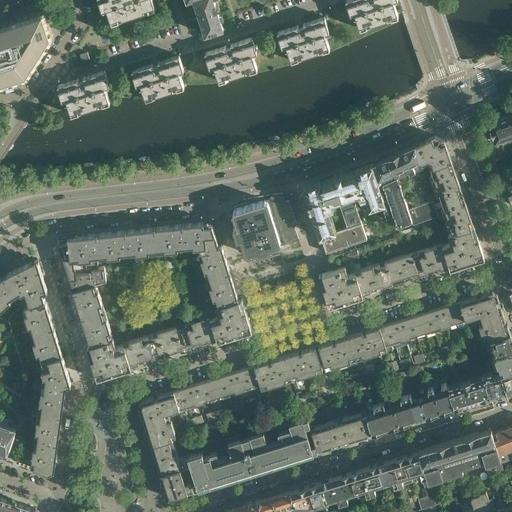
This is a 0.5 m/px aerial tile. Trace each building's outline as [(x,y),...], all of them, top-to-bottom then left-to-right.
[(156,10),(152,0),(98,0),(102,10),(106,8),(112,24),(119,22),(119,21),(118,18),(121,17),(122,18),(122,19),(145,11),(144,11),(144,9),(147,8),(149,11),(148,11),(148,12),(156,10)] [(223,28),(218,11),(214,0),(194,0),(205,34),(223,28)] [(398,15),(393,0),(345,0),(350,14),(355,13),(360,29),(367,26),(367,25),(390,17),(391,19),(398,16),(398,15)] [(45,12),(44,9),(41,10),(40,11),(34,13),(33,13),(27,15),(26,15),(20,17),(18,18),(13,20),(11,20),(5,22),(4,22),(0,23),(0,86),(1,86),(3,86),(9,84),(10,83),(16,82),(17,81),(23,79),(24,79),(28,78),(30,74),(31,73),(35,66),(36,65),(40,58),(41,57),(46,50),(46,48),(51,41),(52,40),(54,37),(53,35),(52,34),(50,28),(50,26),(48,21),(48,19),(46,13),(45,12)] [(330,48),(325,32),(329,31),(325,17),(303,24),(304,27),(300,28),(298,25),(296,26),(277,32),(282,46),(286,45),(292,61),(299,59),(298,57),(322,49),(323,51),(330,48)] [(258,69),(252,53),(257,51),(252,37),(231,44),(232,47),(227,49),(226,46),(205,53),(209,67),(214,65),(219,81),(227,79),(226,77),(250,70),(250,71),(258,69)] [(90,58),(87,52),(80,54),(82,61),(90,58)] [(181,77),(179,71),(184,69),(179,55),(158,62),(159,65),(154,67),(153,63),(132,70),(136,85),(141,83),(146,99),(153,97),(153,95),(177,88),(177,89),(185,87),(182,79),(181,77)] [(111,102),(105,86),(110,84),(105,70),(83,77),(85,80),(80,82),(79,79),(57,86),(62,100),(67,98),(72,115),(79,113),(79,111),(103,103),(103,105),(111,102)] [(511,203),(511,202),(511,112),(493,119),(487,121),(489,125),(488,125),(493,138),(493,137),(495,142),(511,135),(511,187),(507,189),(511,203)] [(449,155),(444,139),(435,135),(418,143),(419,143),(428,162),(429,161),(449,155)] [(409,208),(397,174),(408,169),(409,172),(414,170),(416,172),(423,169),(421,162),(422,162),(416,143),(415,144),(414,144),(401,150),(399,151),(388,156),(387,157),(373,163),(373,164),(372,164),(385,202),(386,205),(384,206),(386,214),(393,212),(397,223),(411,218),(413,223),(438,215),(433,200),(409,208)] [(462,190),(449,155),(429,161),(441,197),(462,190)] [(314,217),(321,236),(326,252),(367,238),(352,194),(359,192),(361,198),(365,196),(369,208),(385,202),(372,164),(356,169),(356,170),(343,175),(343,174),(333,177),(334,178),(321,182),(320,181),(304,186),(305,188),(309,201),(308,201),(311,210),(312,210),(315,217),(314,217)] [(474,225),(462,190),(441,197),(453,232),(474,225)] [(298,238),(293,223),(296,222),(289,200),(286,201),(283,193),(276,194),(276,193),(269,195),(271,200),(268,201),(265,200),(234,209),(233,212),(237,226),(233,227),(237,239),(241,238),(245,252),(248,254),(257,251),(257,253),(259,253),(260,254),(261,255),(262,256),(263,256),(264,256),(265,256),(266,256),(267,255),(268,255),(268,254),(269,253),(269,252),(269,251),(269,250),(269,249),(271,249),(270,247),(279,245),(281,246),(284,245),(285,243),(298,238)] [(219,244),(211,220),(183,223),(186,247),(200,246),(200,250),(219,244)] [(186,247),(183,223),(155,227),(157,250),(186,247)] [(484,258),(474,226),(474,225),(453,232),(448,234),(451,242),(442,245),(443,246),(449,266),(450,269),(484,258)] [(157,250),(155,227),(126,230),(129,254),(157,250)] [(129,254),(126,230),(97,233),(100,257),(101,257),(129,254)] [(102,265),(101,257),(100,257),(97,233),(68,236),(69,241),(59,244),(73,290),(96,283),(107,280),(105,265),(102,265)] [(230,271),(222,246),(221,243),(219,244),(200,250),(199,250),(207,278),(230,271)] [(443,246),(437,247),(436,245),(413,252),(420,275),(428,272),(427,269),(433,268),(434,270),(449,266),(443,246)] [(420,275),(413,252),(384,261),(391,284),(420,275)] [(48,292),(38,258),(29,263),(11,271),(2,277),(16,296),(18,295),(21,293),(23,292),(26,291),(30,304),(45,299),(44,295),(48,292)] [(391,284),(384,261),(360,268),(361,271),(356,272),(362,293),(378,288),(377,285),(383,283),(383,286),(391,284)] [(362,293),(356,272),(356,273),(356,272),(347,274),(345,266),(332,270),(319,274),(329,307),(363,296),(362,293)] [(239,299),(234,282),(230,271),(207,278),(216,306),(239,299)] [(308,279),(305,271),(299,273),(301,281),(308,279)] [(16,296),(2,277),(0,278),(0,310),(2,308),(4,306),(6,304),(9,301),(11,300),(13,298),(16,296)] [(105,310),(100,297),(96,283),(73,290),(74,292),(82,317),(105,310)] [(502,307),(497,293),(492,290),(460,301),(466,321),(467,320),(467,318),(480,314),(502,307)] [(242,298),(239,299),(216,306),(219,314),(210,317),(211,318),(217,338),(218,341),(252,330),(242,298)] [(54,328),(45,299),(30,304),(22,306),(31,335),(54,328)] [(466,321),(460,301),(420,313),(426,333),(466,321)] [(507,324),(502,307),(480,314),(483,322),(479,324),(483,335),(487,334),(489,339),(511,333),(507,323),(507,324)] [(113,338),(109,325),(105,310),(82,317),(90,343),(90,345),(113,338)] [(426,333),(420,313),(380,325),(386,346),(426,333)] [(217,338),(211,318),(205,319),(204,317),(181,324),(188,347),(196,344),(195,342),(201,340),(202,343),(217,338)] [(188,347),(181,324),(152,333),(159,356),(188,347)] [(386,346),(380,325),(349,335),(356,359),(381,351),(380,347),(386,346)] [(62,355),(54,328),(31,335),(40,362),(62,355)] [(159,356),(152,333),(129,340),(130,343),(124,345),(131,365),(146,360),(145,357),(151,355),(152,358),(159,356)] [(511,350),(511,336),(511,333),(489,339),(490,340),(487,340),(493,357),(511,350)] [(356,359),(349,335),(318,345),(325,365),(331,363),(332,366),(356,359)] [(132,368),(131,365),(124,345),(124,344),(116,346),(113,338),(90,345),(87,346),(97,379),(132,368)] [(465,348),(463,341),(454,344),(456,351),(465,348)] [(322,366),(315,345),(285,355),(292,379),(317,371),(316,368),(322,366)] [(452,352),(450,345),(441,348),(443,355),(452,352)] [(511,369),(511,350),(493,357),(495,365),(498,364),(500,369),(503,368),(504,371),(504,372),(511,369)] [(425,361),(423,354),(414,356),(416,363),(425,361)] [(71,383),(62,355),(40,362),(44,374),(66,384),(71,383)] [(292,379),(285,355),(254,365),(260,385),(266,383),(268,387),(292,379)] [(466,370),(461,355),(455,356),(460,372),(466,370)] [(412,365),(409,358),(400,361),(403,368),(412,365)] [(260,385),(254,365),(214,377),(220,397),(260,385)] [(511,369),(504,372),(504,371),(500,372),(506,391),(511,389),(511,369)] [(506,391),(500,372),(492,375),(491,371),(483,374),(483,375),(490,396),(506,391)] [(63,410),(66,384),(44,374),(39,410),(62,413),(63,410)] [(490,396),(483,375),(466,381),(472,402),(483,398),(485,399),(488,398),(489,397),(490,396)] [(220,397),(214,377),(174,389),(180,410),(220,397)] [(472,402),(466,381),(448,386),(454,407),(472,402)] [(454,407),(448,386),(446,383),(442,384),(442,385),(441,385),(442,388),(443,388),(443,390),(435,393),(441,412),(454,407)] [(441,412),(435,393),(433,387),(428,388),(428,389),(427,389),(428,392),(429,392),(430,394),(421,397),(427,416),(441,412)] [(180,410),(174,389),(142,400),(139,405),(144,419),(165,412),(179,408),(179,410),(180,410)] [(427,416),(421,397),(412,400),(411,398),(412,397),(411,394),(410,395),(410,394),(405,395),(413,420),(427,416)] [(413,420),(405,395),(401,397),(400,398),(401,401),(402,400),(402,403),(394,405),(399,424),(413,420)] [(257,405),(255,398),(246,401),(248,408),(257,405)] [(244,409),(241,402),(232,405),(235,412),(244,409)] [(399,424),(394,405),(384,408),(384,406),(385,406),(384,403),(383,403),(383,402),(378,404),(386,429),(399,424)] [(386,429),(378,404),(373,405),(373,406),(372,407),(373,409),(374,409),(375,411),(366,414),(372,433),(386,429)] [(61,426),(62,413),(39,410),(35,438),(59,441),(61,426)] [(372,433),(366,414),(365,410),(311,427),(316,444),(318,450),(341,443),(340,440),(342,439),(342,440),(345,440),(345,439),(347,440),(349,440),(372,433)] [(217,418),(215,411),(206,413),(208,420),(217,418)] [(175,431),(172,419),(167,421),(165,412),(144,419),(151,444),(173,437),(171,432),(175,431)] [(204,422),(201,415),(192,418),(195,425),(204,422)] [(300,457),(314,453),(313,451),(318,450),(316,444),(311,445),(306,426),(310,425),(308,418),(306,418),(303,419),(303,418),(289,422),(291,427),(278,431),(280,438),(267,442),(262,425),(248,430),(250,436),(242,438),(240,432),(226,436),(232,456),(227,458),(227,455),(219,457),(217,451),(204,455),(203,449),(188,454),(189,455),(184,456),(185,457),(184,457),(187,464),(194,489),(199,487),(199,488),(212,484),(226,480),(226,479),(252,471),(260,468),(261,469),(274,465),(274,464),(294,458),(299,457),(300,457)] [(9,449),(16,428),(7,425),(0,422),(0,453),(7,456),(8,455),(7,455),(9,449)] [(511,424),(492,431),(502,464),(503,463),(511,459),(511,424)] [(470,455),(472,463),(484,459),(488,472),(504,466),(503,463),(502,464),(492,431),(491,428),(489,428),(421,449),(419,450),(428,480),(463,470),(460,460),(467,458),(466,456),(470,455)] [(179,457),(173,437),(151,444),(160,472),(187,464),(184,457),(183,455),(179,457)] [(57,455),(59,441),(35,438),(33,451),(17,448),(13,458),(49,471),(53,470),(55,469),(56,457),(57,457),(57,455)] [(435,503),(428,480),(419,450),(405,454),(410,471),(419,469),(427,496),(419,499),(421,508),(425,506),(435,503)] [(410,471),(405,454),(391,459),(399,484),(403,482),(401,474),(410,471)] [(399,484),(391,459),(377,463),(382,480),(391,477),(394,485),(399,484)] [(382,480),(377,463),(363,467),(371,493),(376,491),(373,483),(382,480)] [(187,464),(160,472),(163,485),(167,497),(194,489),(187,464)] [(371,493),(363,467),(349,472),(354,489),(364,486),(366,494),(371,493)] [(354,489),(349,472),(334,476),(342,502),(347,500),(344,492),(354,489)] [(342,502),(334,476),(320,481),(325,498),(335,495),(337,503),(342,502)] [(511,484),(510,481),(510,480),(499,483),(501,489),(511,484)] [(325,498),(320,481),(305,485),(311,504),(321,504),(326,502),(325,498)] [(501,489),(499,483),(487,487),(489,492),(501,489)] [(311,504),(305,485),(291,490),(295,505),(311,504)] [(295,505),(291,490),(274,495),(279,510),(295,505)] [(0,511),(8,511),(12,500),(0,495),(0,511)] [(279,510),(274,495),(262,499),(260,498),(256,499),(255,501),(257,500),(261,511),(269,508),(270,510),(273,511),(279,510)] [(457,503),(454,497),(440,502),(442,508),(457,503)] [(494,511),(497,511),(491,497),(459,510),(460,511),(494,511)] [(22,511),(26,505),(12,500),(8,511),(22,511)] [(256,511),(261,511),(257,500),(255,501),(254,501),(252,500),(248,502),(246,504),(240,506),(242,511),(256,511)] [(440,502),(435,503),(425,506),(427,511),(428,511),(442,508),(440,502)]
